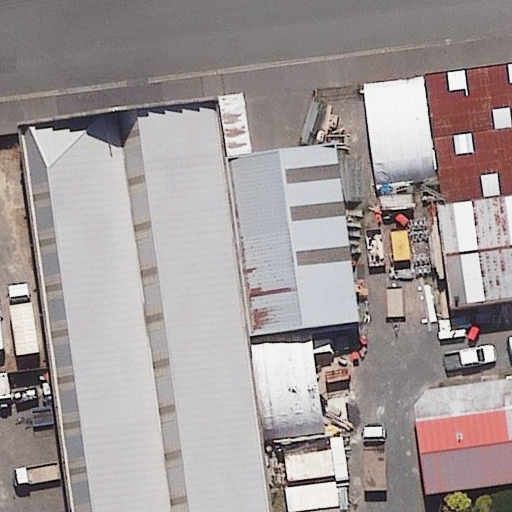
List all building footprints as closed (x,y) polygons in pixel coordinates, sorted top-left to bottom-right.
[(511,64),(422,76),(439,205),(511,195),(511,64)] [(215,103),(13,130),(64,511),(267,511),(245,340),(222,161),(215,103)] [(335,146),(222,161),(245,340),(359,324),(335,146)] [(511,195),(439,205),(435,205),(448,311),(511,302),(511,195)] [(511,380),(425,392),(412,408),(424,496),(511,484),(511,380)] [(377,403),(346,406),(351,467),(383,464),(377,403)]
